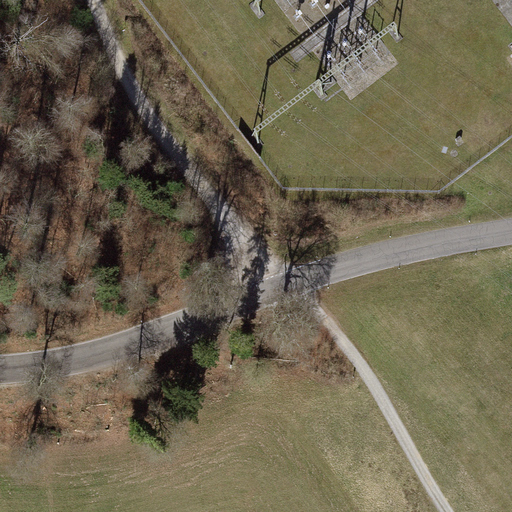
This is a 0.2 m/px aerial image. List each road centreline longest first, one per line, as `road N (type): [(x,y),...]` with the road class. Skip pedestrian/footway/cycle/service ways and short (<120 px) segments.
road 1 (tertiary): [(511,232),(383,253),(126,343),(0,364)]
road 2 (track): [(272,290),(250,248),(142,110),(90,0)]
